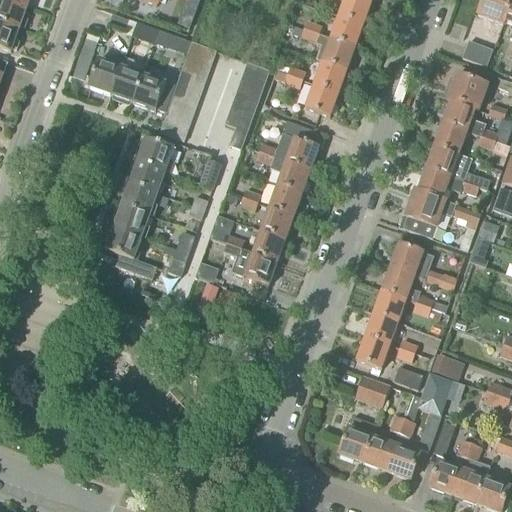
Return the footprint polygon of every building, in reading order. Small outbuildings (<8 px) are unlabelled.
[(0,0),(0,1),(27,12),(31,1),(36,1),(35,0),(0,0)] [(130,0),(156,10),(159,0),(130,0)] [(354,0),(345,0),(338,20),(363,29),(371,6),(354,0)] [(503,29),(504,26),(511,4),(511,0),(484,0),(477,20),(503,29)] [(0,26),(19,34),(20,32),(24,31),(27,23),(24,20),(27,12),(0,1),(0,26)] [(338,20),(330,43),(355,51),(363,29),(338,20)] [(123,36),(132,39),(137,27),(127,24),(123,36)] [(0,26),(0,52),(11,56),(11,54),(16,54),(19,46),(16,43),(19,34),(0,26)] [(303,33),(319,39),(321,32),(306,26),(303,33)] [(137,27),(132,39),(142,43),(146,30),(137,27)] [(303,34),(296,31),(293,39),(301,41),(303,34)] [(315,64),(321,67),(322,66),(347,75),(355,51),(330,43),(318,39),(319,39),(303,33),(303,34),(301,41),(316,47),(315,48),(321,50),(315,64)] [(168,38),(158,35),(154,47),(164,50),(168,38)] [(96,48),(85,44),(72,81),(83,85),(96,48)] [(462,63),(486,72),(492,54),(468,46),(462,63)] [(192,47),(188,58),(212,67),(216,55),(192,47)] [(88,92),(110,100),(124,62),(113,58),(109,67),(98,63),(88,92)] [(188,58),(184,69),(208,78),(212,67),(188,58)] [(133,108),(143,79),(146,70),(124,62),(110,100),(133,108)] [(321,67),(314,89),(338,98),(347,75),(322,66),(321,67)] [(247,67),(243,77),(266,86),(270,76),(247,67)] [(184,69),(179,81),(203,89),(208,78),(184,69)] [(446,104),(450,106),(475,115),(478,116),(488,90),(487,90),(491,79),(467,70),(467,71),(468,72),(465,81),(464,80),(463,81),(456,78),(455,81),(450,82),(447,90),(450,94),(446,104)] [(289,72),(287,80),(302,85),(305,78),(289,72)] [(302,85),(287,80),(276,76),(273,84),(284,88),(299,93),(302,85)] [(243,77),(239,88),(262,96),(266,86),(243,77)] [(143,79),(133,108),(155,116),(156,114),(166,118),(167,115),(171,103),(174,96),(163,93),(165,88),(143,79)] [(179,81),(175,92),(199,101),(203,89),(179,81)] [(239,88),(236,98),(259,106),(262,96),(239,88)] [(338,98),(314,89),(305,113),(330,122),(338,98)] [(175,92),(174,96),(171,103),(195,112),(199,101),(175,92)] [(236,98),(232,108),(255,116),(259,106),(236,98)] [(171,103),(167,115),(191,123),(195,112),(171,103)] [(450,106),(442,128),(467,137),(480,141),(495,147),(498,139),(483,134),(484,130),(471,125),(475,115),(450,106)] [(232,108),(228,118),(251,127),(255,116),(232,108)] [(488,119),(503,124),(507,115),(491,109),(488,119)] [(167,115),(166,118),(163,126),(187,135),(191,123),(167,115)] [(224,129),(235,133),(247,137),(251,127),(228,118),(224,129)] [(187,135),(163,126),(159,138),(183,146),(187,135)] [(309,148),(314,135),(287,126),(277,154),(262,149),(259,157),(310,175),(319,151),(309,148)] [(442,128),(434,150),(459,160),(467,137),(442,128)] [(247,137),(235,133),(229,150),(241,155),(247,137)] [(145,143),(137,165),(166,176),(165,176),(171,178),(175,167),(170,165),(174,153),(173,153),(175,147),(154,140),(152,145),(145,143)] [(495,147),(480,141),(477,149),(492,155),(495,147)] [(434,150),(425,174),(478,193),(481,185),(466,180),(467,178),(454,173),(459,160),(434,150)] [(282,177),(277,189),(302,198),(310,175),(259,157),(256,165),(271,170),(270,173),(282,177)] [(511,158),(511,159),(502,187),(511,190),(511,158)] [(137,165),(129,187),(158,198),(165,176),(166,176),(137,165)] [(220,170),(208,166),(200,189),(212,193),(220,170)] [(425,174),(417,195),(442,204),(447,193),(460,197),(461,195),(476,201),(478,193),(425,174)] [(129,187),(121,209),(150,220),(158,198),(129,187)] [(277,189),(269,212),(294,221),(302,198),(277,189)] [(511,196),(500,192),(492,214),(511,221),(511,196)] [(245,194),(243,202),(258,208),(261,200),(245,194)] [(442,204),(417,195),(414,194),(405,220),(407,221),(403,233),(432,244),(441,218),(451,221),(452,220),(466,225),(465,230),(475,234),(481,219),(446,206),(442,204)] [(195,201),(192,210),(204,215),(207,205),(195,201)] [(258,208),(243,202),(240,210),(255,216),(258,208)] [(121,209),(114,231),(142,242),(150,220),(121,209)] [(204,215),(192,210),(188,220),(201,224),(204,215)] [(269,212),(261,235),(285,244),(294,221),(269,212)] [(229,240),(234,226),(217,220),(209,242),(226,248),(229,240)] [(480,242),(491,246),(497,231),(486,226),(480,242)] [(142,242),(114,231),(105,254),(119,259),(134,264),(142,242)] [(261,235),(253,258),(277,267),(285,244),(261,235)] [(182,237),(176,254),(188,259),(195,241),(182,237)] [(229,240),(226,248),(241,254),(244,246),(229,240)] [(241,254),(226,248),(223,256),(238,261),(241,254)] [(398,249),(390,272),(415,281),(423,258),(398,249)] [(484,257),(473,253),(468,266),(480,270),(484,257)] [(188,259),(176,254),(173,264),(185,268),(188,259)] [(277,267),(253,258),(244,281),(269,290),(277,267)] [(134,264),(119,259),(115,271),(152,284),(157,272),(134,264)] [(390,272),(381,295),(406,304),(416,308),(431,313),(434,305),(419,300),(420,296),(410,293),(415,281),(390,272)] [(424,284),(439,290),(443,280),(428,275),(424,284)] [(198,313),(209,317),(217,294),(207,290),(198,313)] [(218,308),(228,311),(232,313),(237,300),(223,295),(218,308)] [(381,295),(373,317),(398,326),(406,304),(381,295)] [(431,313),(416,308),(413,315),(428,321),(431,313)] [(373,317),(365,341),(390,350),(398,326),(373,317)] [(511,342),(507,340),(503,350),(511,353),(511,342)] [(390,350),(365,341),(356,365),(381,374),(390,350)] [(402,346),(399,353),(414,359),(417,351),(402,346)] [(511,353),(503,350),(500,360),(511,364),(511,353)] [(414,359),(399,353),(396,361),(411,367),(414,359)] [(431,375),(445,380),(451,363),(437,358),(431,375)] [(394,384),(393,386),(418,395),(423,381),(399,372),(397,375),(398,375),(395,384),(394,384)] [(391,391),(363,381),(358,394),(362,395),(358,404),(383,413),(391,391)] [(490,387),(486,397),(511,406),(511,394),(511,395),(490,387)] [(511,406),(486,397),(483,406),(505,414),(499,429),(511,433),(511,406)] [(417,452),(429,456),(442,421),(438,420),(439,418),(438,418),(441,409),(442,409),(442,408),(422,401),(418,412),(430,417),(417,452)] [(339,458),(363,467),(372,441),(377,430),(352,421),(339,458)] [(363,467),(387,476),(406,425),(395,421),(386,446),(372,441),(363,467)] [(406,425),(387,476),(410,484),(420,459),(405,453),(415,428),(406,425)] [(433,458),(444,462),(455,431),(444,427),(433,458)] [(511,446),(500,443),(496,455),(511,460),(511,446)] [(429,491),(453,500),(462,474),(467,463),(472,449),(460,445),(451,470),(438,466),(429,491)] [(472,449),(467,463),(476,467),(481,452),(472,449)] [(453,500),(476,509),(485,483),(462,474),(453,500)] [(485,483),(476,509),(485,511),(502,511),(510,492),(485,483)]
